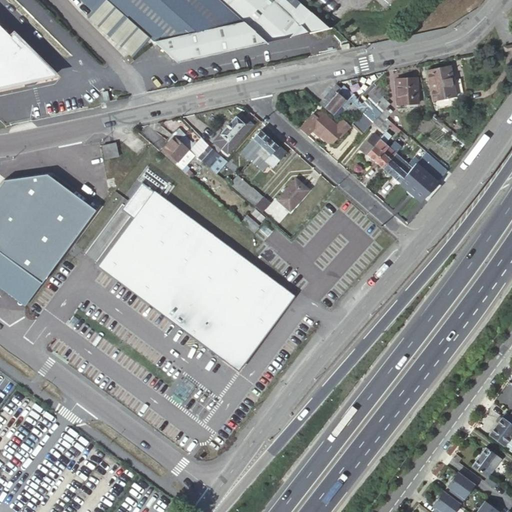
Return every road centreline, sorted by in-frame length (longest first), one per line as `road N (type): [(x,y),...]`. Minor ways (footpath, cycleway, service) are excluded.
road 1 (trunk): [(511,162),(213,511)]
road 2 (trunk): [(511,201),(282,511)]
road 3 (trunk): [(307,511),(511,248)]
road 4 (secondary): [(417,246),(215,493)]
road 5 (residential): [(499,0),(457,40),(243,91)]
road 6 (unclassified): [(215,493),(0,331)]
road 7 (residential): [(243,91),(0,144)]
road 8 (residential): [(243,91),(417,246)]
road 9 (secondary): [(381,511),(511,334)]
road 10 (secondary): [(511,123),(417,246)]
